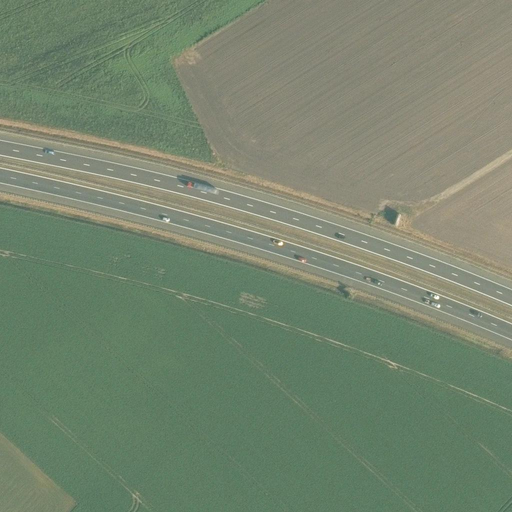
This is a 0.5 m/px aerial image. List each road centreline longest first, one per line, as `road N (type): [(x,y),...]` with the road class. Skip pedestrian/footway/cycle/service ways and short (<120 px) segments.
road 1 (motorway): [(0,176),(264,244),(511,333)]
road 2 (motorway): [(511,299),(275,213),(0,149)]
